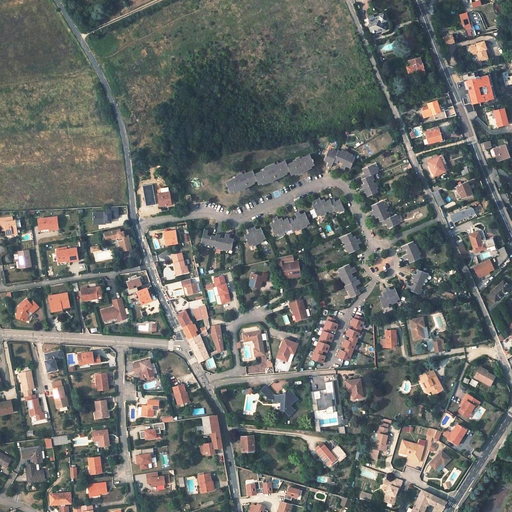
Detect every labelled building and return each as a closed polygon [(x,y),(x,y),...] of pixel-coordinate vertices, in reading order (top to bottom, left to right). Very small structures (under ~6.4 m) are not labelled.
[(381,22),(385,20),(383,15),(373,18),(373,15),(368,17),(368,18),(364,20),(365,21),(367,20),(371,33),(376,31),(376,32),(384,30),(381,22)] [(461,19),(467,39),(471,38),(469,30),(471,29),(468,21),(467,18),(461,19)] [(454,43),(452,35),(439,39),(441,46),(454,43)] [(487,59),(484,50),(485,50),(483,42),(475,44),(476,45),(469,47),(471,55),(476,53),(478,61),(487,59)] [(419,76),(425,74),(422,63),(414,65),(413,65),(406,66),(408,72),(417,70),(419,76)] [(441,112),(437,100),(427,103),(428,106),(423,108),(424,110),(422,111),(424,117),(441,112)] [(507,124),(503,108),(494,111),(498,127),(507,124)] [(442,142),(445,141),(442,132),(439,133),(438,128),(425,132),(428,144),(442,140),(442,142)] [(483,143),(484,149),(491,147),(489,141),(483,143)] [(506,149),(505,145),(493,149),(498,161),(508,157),(505,150),(506,149)] [(350,168),(355,158),(351,156),(352,155),(342,150),(342,152),(338,150),(337,152),(333,149),(332,151),(328,150),(324,160),(329,162),(327,165),(331,167),(333,161),(337,163),(338,159),(340,160),(340,161),(343,163),(341,167),(344,169),(346,166),(350,168)] [(235,178),(226,182),(230,192),(233,191),(234,192),(237,190),(237,191),(241,189),(242,190),(244,188),(251,185),(251,184),(254,183),(253,182),(257,180),(259,184),(262,183),(263,184),(266,183),(267,183),(270,181),(271,182),(273,181),(273,180),(284,175),(283,175),(287,173),(286,172),(289,171),(291,174),(295,173),(295,174),(298,173),(299,173),(308,169),(311,167),(311,166),(314,165),(312,161),(313,161),(313,159),(312,159),(310,155),(300,159),(299,157),(296,159),(296,160),(287,165),(285,161),(275,165),(275,163),(263,168),(264,170),(254,174),(253,170),(243,175),(242,173),(235,176),(235,178)] [(428,161),(435,176),(446,171),(443,164),(440,156),(428,161)] [(374,168),(373,164),(362,169),(364,173),(361,175),(363,178),(362,179),(363,182),(364,182),(365,183),(361,185),(363,188),(361,189),(362,193),(365,192),(368,196),(378,192),(376,188),(378,188),(376,183),(374,183),(372,180),(374,179),(372,175),(378,172),(376,167),(374,168)] [(475,189),(483,186),(480,180),(472,183),(473,185),(469,186),(467,182),(461,184),(460,182),(457,183),(458,185),(457,186),(461,198),(472,194),(470,189),(474,188),(475,189)] [(439,206),(444,204),(437,190),(433,192),(434,196),(439,206)] [(161,206),(172,204),(170,192),(169,192),(158,193),(158,198),(160,198),(161,206)] [(339,212),(344,210),(340,199),(337,201),(337,202),(335,203),(334,199),(330,201),(330,199),(327,201),(328,202),(326,203),(324,199),(320,201),(319,199),(316,200),(317,203),(313,205),(317,216),(320,214),(321,216),(326,213),(325,212),(329,210),(329,212),(334,210),(335,212),(338,210),(339,212)] [(383,204),(382,201),(371,205),(373,210),(370,212),(372,215),(374,214),(376,218),(379,216),(380,218),(379,218),(380,221),(381,221),(383,225),(386,223),(388,228),(398,223),(397,220),(399,219),(396,214),(391,217),(388,212),(387,213),(385,209),(387,209),(385,204),(383,204)] [(184,210),(182,202),(175,203),(176,211),(184,210)] [(111,222),(111,218),(118,218),(118,208),(110,208),(110,212),(108,212),(104,212),(93,213),(93,219),(97,218),(97,223),(106,223),(111,222)] [(460,211),(450,215),(453,222),(475,213),(473,208),(470,208),(466,209),(460,211)] [(306,224),(309,223),(305,213),(300,215),(299,212),(295,213),(298,218),(294,219),(295,221),(293,222),(292,218),(288,219),(288,218),(285,220),(285,221),(283,221),(282,218),(278,220),(277,217),(274,219),(275,222),(270,224),(275,234),(278,233),(278,234),(284,232),(283,231),(286,229),(287,231),(292,228),(293,230),(296,229),(297,230),(307,226),(306,224)] [(0,218),(0,221),(1,226),(5,225),(6,230),(6,234),(12,234),(18,233),(17,227),(21,226),(20,220),(13,221),(12,216),(0,218)] [(57,217),(38,219),(40,228),(49,227),(50,230),(59,228),(57,217)] [(263,240),(266,238),(261,228),(256,230),(255,227),(248,230),(249,234),(245,236),(249,246),(252,244),(253,246),(263,241),(263,240)] [(120,229),(105,233),(106,240),(116,238),(117,239),(117,240),(118,240),(119,241),(120,241),(122,251),(131,249),(128,235),(124,236),(123,232),(120,232),(120,229)] [(228,249),(231,250),(234,239),(229,238),(230,235),(226,234),(225,239),(221,238),(221,239),(219,239),(220,235),(216,234),(216,237),(211,236),(211,237),(207,236),(208,230),(204,230),(201,244),(206,246),(206,244),(217,246),(217,248),(227,251),(228,249)] [(177,243),(175,231),(163,232),(164,237),(166,237),(167,245),(177,243)] [(482,244),(478,232),(469,235),(475,252),(486,248),(484,243),(482,244)] [(349,253),(359,248),(357,244),(360,242),(359,239),(356,240),(355,236),(351,238),(351,236),(352,235),(351,233),(340,237),(342,242),(344,242),(345,245),(344,245),(346,250),(348,250),(349,253)] [(414,245),(413,242),(402,246),(403,250),(407,248),(408,250),(406,251),(408,254),(403,256),(404,259),(408,258),(410,263),(420,258),(419,255),(420,254),(416,244),(414,245)] [(463,259),(468,256),(461,243),(459,244),(460,246),(458,247),(463,259)] [(505,247),(497,250),(500,255),(496,257),(502,270),(510,261),(507,258),(508,256),(505,247)] [(78,260),(76,248),(67,250),(67,252),(57,253),(58,265),(69,263),(69,261),(78,260)] [(20,261),(21,269),(22,268),(32,267),(29,251),(19,252),(20,261)] [(185,265),(182,252),(172,254),(174,263),(176,262),(177,267),(175,267),(177,274),(183,273),(182,271),(188,270),(187,265),(185,265)] [(286,256),(276,258),(278,268),(283,267),(284,274),(287,274),(288,278),(299,276),(298,272),(301,272),(299,260),(294,261),(287,262),(286,256)] [(487,272),(494,269),(490,260),(474,267),(479,278),(483,275),(482,273),(485,272),(487,272)] [(351,269),(349,264),(339,269),(340,272),(338,272),(343,283),(344,282),(346,285),(344,286),(347,291),(348,290),(351,297),(355,295),(360,293),(358,289),(357,290),(355,285),(360,283),(358,280),(357,280),(355,277),(352,278),(351,276),(352,276),(351,273),(356,271),(354,267),(351,269)] [(426,279),(428,274),(418,270),(417,273),(418,273),(417,275),(414,274),(412,277),(415,278),(413,282),(414,283),(412,287),(407,285),(406,288),(420,294),(422,290),(420,289),(425,278),(426,279)] [(260,287),(262,280),(266,281),(268,273),(264,272),(263,276),(253,273),(250,282),(252,286),(260,287)] [(217,286),(219,294),(220,294),(222,302),(230,300),(226,283),(225,284),(223,276),(214,278),(216,286),(217,286)] [(198,292),(195,282),(191,283),(190,278),(181,281),(183,286),(187,285),(189,294),(198,292)] [(509,287),(503,280),(488,295),(495,302),(509,287)] [(145,283),(135,286),(142,304),(151,300),(145,283)] [(83,301),(92,300),(91,298),(98,296),(96,288),(87,289),(87,287),(84,287),(85,290),(81,291),(83,301)] [(399,298),(395,288),(390,291),(389,287),(385,289),(386,291),(383,293),(384,296),(382,297),(382,296),(379,297),(384,308),(388,305),(388,304),(391,302),(392,304),(397,302),(396,300),(399,298)] [(51,307),(56,306),(56,307),(57,310),(63,309),(62,306),(70,305),(67,293),(49,297),(51,307)] [(300,294),(291,297),(292,301),(289,302),(290,306),(292,306),(293,310),(295,309),(296,313),(297,313),(299,319),(308,316),(303,298),(302,299),(300,294)] [(121,297),(113,300),(115,306),(115,308),(112,309),(112,307),(101,310),(104,320),(117,317),(118,320),(125,318),(126,316),(121,297)] [(32,313),(38,308),(33,301),(30,303),(26,299),(19,305),(22,307),(20,309),(16,318),(25,322),(28,314),(27,313),(30,311),(32,313)] [(206,306),(205,306),(194,309),(195,316),(207,313),(206,306)] [(189,321),(184,311),(176,315),(181,325),(189,321)] [(354,326),(362,329),(365,322),(361,321),(363,317),(355,315),(354,318),(353,317),(350,325),(354,326)] [(339,324),(335,323),(336,319),(328,316),(324,327),(332,330),(336,332),(339,324)] [(424,326),(422,317),(410,319),(414,339),(423,337),(422,327),(424,326)] [(195,336),(193,332),(196,331),(191,320),(189,321),(181,325),(185,332),(189,340),(195,336)] [(212,334),(219,352),(223,350),(221,332),(220,325),(211,326),(212,334)] [(350,337),(358,340),(361,333),(362,329),(354,326),(352,330),(348,328),(346,335),(350,337)] [(335,335),(331,333),(332,330),(324,327),(319,337),(328,341),(332,342),(335,335)] [(396,346),(395,329),(385,330),(386,347),(396,346)] [(265,354),(261,330),(243,333),(245,341),(255,339),(256,348),(254,348),(255,355),(265,354)] [(209,357),(201,337),(206,335),(205,332),(202,333),(200,334),(195,336),(189,340),(196,355),(199,362),(209,357)] [(330,346),(326,344),(328,341),(319,337),(315,348),(324,351),(327,353),(330,346)] [(345,348),(353,351),(356,344),(358,340),(350,337),(348,341),(344,339),(341,346),(345,348)] [(281,348),(278,357),(288,360),(291,352),(294,353),(298,343),(284,338),(281,346),(283,346),(282,348),(281,348)] [(435,352),(442,350),(440,341),(433,342),(435,352)] [(326,356),(322,355),(324,351),(315,348),(311,359),(323,364),(326,356)] [(337,357),(349,362),(352,354),(353,351),(345,348),(344,351),(340,350),(337,357)] [(84,364),(93,362),(94,363),(100,362),(99,354),(92,355),(92,351),(90,351),(88,355),(84,352),(77,353),(79,364),(84,363),(84,364)] [(142,378),(147,377),(154,375),(150,359),(133,364),(135,370),(139,369),(140,372),(142,378)] [(490,385),(495,376),(487,372),(486,373),(479,369),(474,377),(490,385)] [(436,375),(433,370),(426,373),(426,374),(422,376),(424,381),(423,382),(425,387),(427,386),(430,391),(431,391),(433,394),(442,389),(435,376),(436,375)] [(31,384),(30,378),(32,378),(30,371),(20,373),(24,397),(25,396),(32,395),(31,389),(34,388),(33,384),(31,384)] [(108,389),(106,373),(95,374),(96,383),(97,383),(98,383),(99,388),(99,390),(108,389)] [(360,378),(346,381),(347,390),(352,389),(353,398),(363,397),(360,378)] [(52,389),(62,387),(60,380),(51,383),(52,389)] [(189,401),(188,397),(186,398),(184,393),(185,393),(186,393),(183,384),(173,387),(178,404),(183,403),(183,401),(187,400),(187,402),(189,401)] [(319,390),(310,391),(312,403),(317,403),(317,407),(325,406),(326,408),(326,413),(333,412),(333,405),(332,399),(335,399),(333,385),(326,385),(327,389),(325,389),(326,394),(324,395),(320,395),(320,393),(319,390)] [(264,386),(260,390),(269,399),(272,399),(272,402),(280,402),(280,410),(284,410),(289,415),(294,410),(290,405),(297,398),(291,391),(284,391),(283,394),(279,394),(279,395),(273,394),(273,392),(267,386),(264,386)] [(52,389),(54,398),(56,397),(57,403),(55,404),(56,408),(67,405),(66,399),(64,399),(63,395),(62,387),(52,389)] [(28,400),(31,416),(35,415),(36,415),(37,420),(45,419),(43,411),(41,412),(38,398),(36,399),(35,394),(32,395),(25,396),(26,401),(28,400)] [(477,400),(467,394),(463,399),(466,400),(458,412),(468,418),(476,406),(474,405),(477,400)] [(95,401),(97,411),(98,418),(106,416),(105,410),(107,409),(106,399),(95,401)] [(143,405),(142,411),(144,411),(144,415),(153,416),(154,409),(158,409),(159,400),(148,399),(148,405),(143,405)] [(0,414),(13,412),(11,401),(0,402),(0,414)] [(217,414),(202,416),(205,433),(211,432),(219,431),(219,426),(217,414)] [(165,429),(164,421),(163,421),(153,423),(153,429),(144,430),(145,430),(140,431),(140,438),(145,437),(146,438),(156,437),(155,433),(160,433),(160,429),(165,429)] [(466,429),(457,424),(452,433),(451,432),(447,437),(449,439),(449,440),(457,445),(466,429)] [(375,444),(369,443),(367,451),(377,454),(379,449),(385,450),(386,445),(388,445),(390,437),(389,435),(387,435),(386,435),(388,428),(380,426),(375,444)] [(428,427),(426,435),(438,439),(441,431),(428,427)] [(110,445),(107,430),(92,432),(93,441),(100,440),(101,446),(110,445)] [(212,442),(221,440),(219,431),(211,432),(212,442)] [(68,443),(68,440),(68,434),(52,436),(53,445),(68,443)] [(253,435),(241,436),(242,451),(254,450),(253,435)] [(212,442),(204,443),(206,455),(215,454),(214,449),(222,448),(222,444),(221,440),(212,442)] [(415,444),(402,440),(399,450),(411,454),(410,459),(419,461),(423,447),(415,445),(415,444)] [(324,457),(329,464),(336,458),(338,461),(339,462),(347,455),(338,444),(332,450),(330,451),(328,448),(325,445),(317,451),(323,458),(324,457)] [(34,459),(32,460),(33,463),(35,463),(42,462),(40,446),(22,448),(23,457),(32,456),(33,456),(34,459)] [(411,454),(399,450),(399,452),(408,455),(407,458),(410,459),(411,454)] [(450,458),(442,451),(430,463),(436,469),(442,462),(445,464),(450,458)] [(4,463),(3,465),(6,466),(11,459),(0,452),(0,462),(1,461),(4,463)] [(152,462),(150,452),(137,454),(135,454),(136,465),(139,464),(140,470),(149,468),(148,463),(152,462)] [(100,464),(99,456),(88,458),(90,474),(100,472),(99,464),(100,464)] [(330,468),(338,461),(336,458),(329,464),(328,465),(327,465),(330,468)] [(26,464),(27,474),(29,473),(29,477),(28,477),(28,481),(45,479),(44,470),(36,471),(35,463),(33,463),(26,464)] [(165,484),(165,483),(170,482),(169,474),(164,475),(158,475),(157,472),(146,473),(147,484),(150,483),(151,486),(165,484)] [(209,473),(198,475),(201,492),(211,490),(210,481),(211,481),(209,473)] [(399,492),(403,480),(401,479),(393,476),(391,481),(385,479),(383,487),(389,489),(387,493),(390,494),(387,501),(394,504),(397,496),(396,496),(397,492),(399,492)] [(254,481),(254,483),(246,484),(247,495),(257,494),(256,489),(259,488),(259,481),(254,481)] [(259,488),(263,488),(264,493),(273,492),(271,481),(263,482),(263,481),(259,481),(259,488)] [(105,482),(88,484),(89,494),(99,493),(107,492),(105,482)] [(300,489),(289,486),(286,495),(297,498),(300,489)] [(423,511),(428,502),(442,509),(446,501),(421,489),(410,511),(423,511)] [(71,492),(50,494),(51,504),(61,504),(61,506),(60,506),(59,511),(68,511),(68,506),(64,506),(64,503),(71,503),(71,492)] [(344,497),(340,505),(348,508),(351,499),(344,497)] [(289,511),(292,505),(281,501),(278,510),(280,511),(279,511),(289,511)] [(267,511),(268,511),(264,509),(266,506),(257,502),(256,505),(252,503),(249,511),(251,511),(267,511)]
